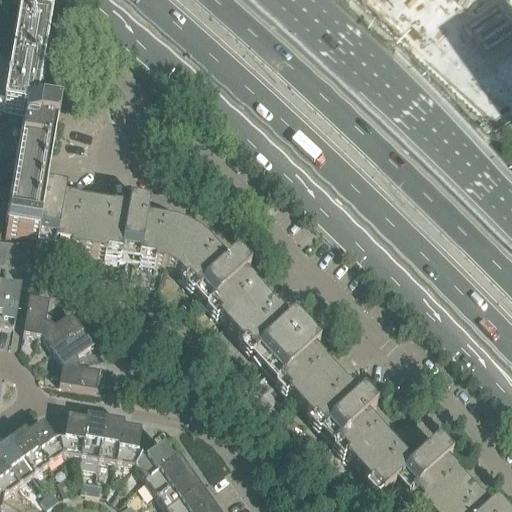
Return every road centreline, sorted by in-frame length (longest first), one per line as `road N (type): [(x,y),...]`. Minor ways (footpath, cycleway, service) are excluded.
road 1 (primary): [(80,0),(276,167),(511,401)]
road 2 (residential): [(511,483),(474,429),(410,362),(379,342),(149,102)]
road 3 (primary): [(149,0),(511,345)]
road 4 (primary): [(511,280),(215,0)]
road 5 (primary): [(511,206),(299,0)]
road 6 (residential): [(264,511),(206,433),(33,401)]
road 7 (residential): [(149,102),(98,56),(0,40)]
